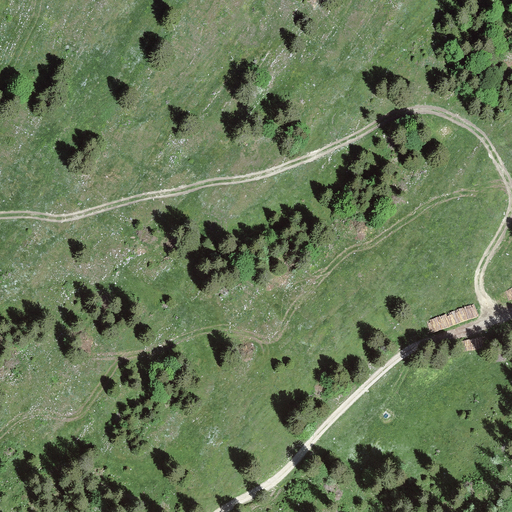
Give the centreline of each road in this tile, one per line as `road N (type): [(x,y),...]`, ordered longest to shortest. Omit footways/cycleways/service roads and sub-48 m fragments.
road 1 (track): [(511,191),(475,129),(418,109),(267,173),(64,218),(0,215)]
road 2 (track): [(222,511),(287,470),(403,353),(511,312)]
road 3 (track): [(493,318),(479,272),(511,208)]
